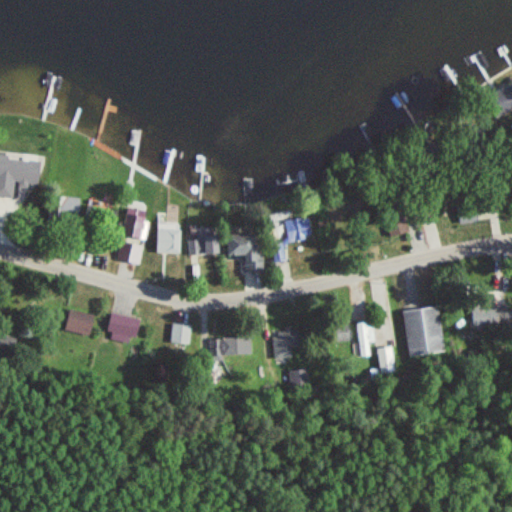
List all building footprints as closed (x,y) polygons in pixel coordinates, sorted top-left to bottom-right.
[(420,220),(433,218),(430,202),(417,205),(420,220)] [(475,221),(470,203),(454,208),(459,225),(475,221)] [(381,217),(387,237),(406,232),(400,211),(381,217)] [(149,218),(125,214),(120,236),(144,241),(149,218)] [(214,256),(213,229),(187,230),(188,257),(214,256)] [(240,272),(260,272),(259,244),(248,245),(247,234),(220,235),(220,258),(240,258),(240,272)] [(115,261),(136,264),(139,246),(118,243),(115,261)] [(284,244),(272,245),(272,262),(285,261),(284,244)] [(496,326),(496,308),(482,308),(482,304),(470,304),(470,326),(496,326)] [(406,358),(442,353),(436,306),(400,311),(406,358)] [(87,338),(93,317),(68,310),(62,331),(87,338)] [(107,337),(135,337),(135,317),(107,317),(107,337)] [(370,356),(367,345),(374,343),(369,324),(354,327),(362,358),(370,356)] [(346,326),(331,327),(333,343),(348,342),(346,326)] [(299,332),(272,332),(272,360),(292,360),(292,350),(299,350),(299,332)] [(250,338),(211,338),(211,356),(250,356),(250,338)]
